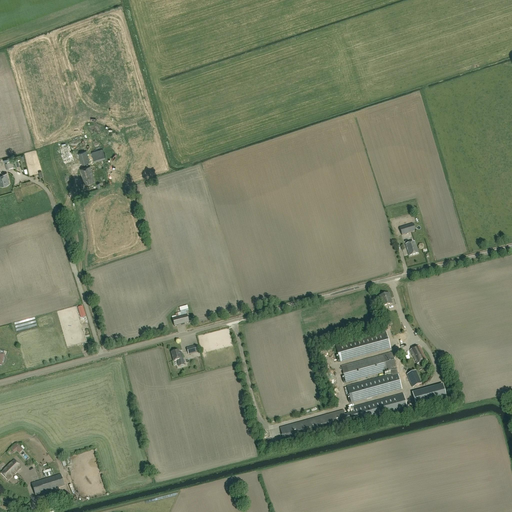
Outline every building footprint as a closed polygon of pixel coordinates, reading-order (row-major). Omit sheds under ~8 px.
[(64,157),(65,163),(74,161),(71,146),(62,148),(64,157)] [(94,162),(105,159),(103,149),(91,153),(94,162)] [(81,165),(87,163),(89,163),(86,151),(78,153),(81,165)] [(84,185),(94,182),(90,166),(80,169),(84,185)] [(5,185),(9,184),(7,173),(2,175),(3,176),(0,176),(0,185),(0,186),(3,186),(5,186),(5,185)] [(402,236),(416,231),(413,223),(399,227),(402,236)] [(409,256),(418,253),(414,242),(406,245),(409,256)] [(382,307),(392,305),(389,294),(379,297),(382,307)] [(187,314),(181,316),(172,318),(174,326),(189,323),(187,314)] [(16,323),(17,331),(35,328),(34,321),(16,323)] [(340,362),(390,348),(386,332),(335,346),(340,362)] [(188,355),(199,352),(197,346),(187,349),(188,355)] [(417,365),(426,360),(419,346),(410,350),(417,365)] [(179,367),(184,365),(181,353),(181,354),(180,354),(179,351),(175,352),(171,353),(174,362),(177,361),(179,367)] [(326,367),(337,368),(337,364),(336,364),(336,356),(331,355),(331,352),(326,352),(326,367)] [(390,372),(390,375),(347,387),(351,404),(402,390),(395,364),(392,353),(389,353),(341,367),(344,379),(345,383),(350,382),(349,378),(384,368),(384,369),(386,368),(387,372),(390,372)] [(422,384),(416,371),(410,374),(407,375),(412,387),(415,386),(415,387),(422,384)] [(443,384),(412,391),(414,399),(445,392),(443,384)] [(352,408),(354,412),(344,415),(343,410),(280,428),(284,444),(289,443),(353,426),(351,421),(355,420),(357,424),(411,409),(410,408),(407,408),(403,394),(352,408)] [(12,449),(16,453),(18,451),(20,453),(24,449),(18,443),(12,449)] [(8,480),(21,468),(14,461),(1,473),(8,480)] [(35,496),(65,487),(61,474),(31,484),(35,496)] [(13,481),(16,485),(21,480),(17,477),(13,481)]
